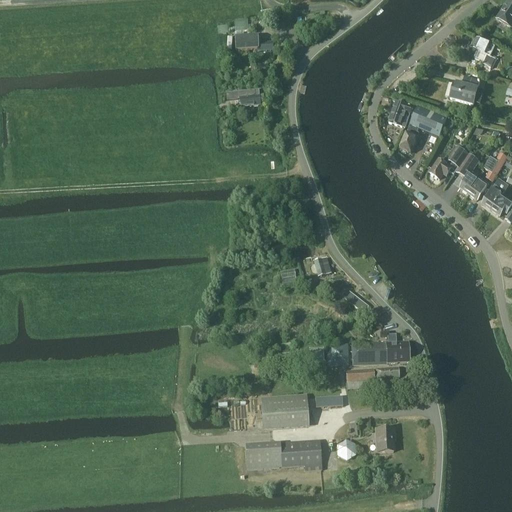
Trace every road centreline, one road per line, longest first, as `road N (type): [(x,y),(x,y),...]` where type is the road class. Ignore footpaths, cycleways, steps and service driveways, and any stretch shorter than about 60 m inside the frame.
road 1 (unclassified): [(433,511),(437,416),(420,348),(328,239),(294,122),(297,70),(377,0)]
road 2 (unclassified): [(511,347),(491,259),(384,150),(372,118),(382,85),(403,61),(479,0)]
road 3 (track): [(305,167),(0,192)]
